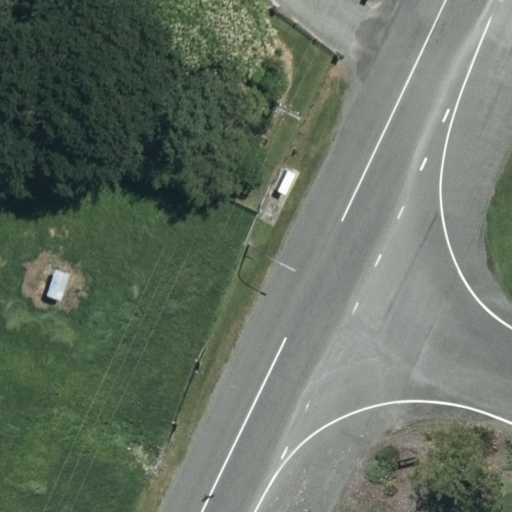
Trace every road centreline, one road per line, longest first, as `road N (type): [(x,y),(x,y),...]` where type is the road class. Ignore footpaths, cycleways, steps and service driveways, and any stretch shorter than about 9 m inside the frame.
road 1 (residential): [(443,0),(315,275)]
road 2 (residential): [(315,275),(203,511)]
road 3 (residential): [(315,275),(511,375)]
